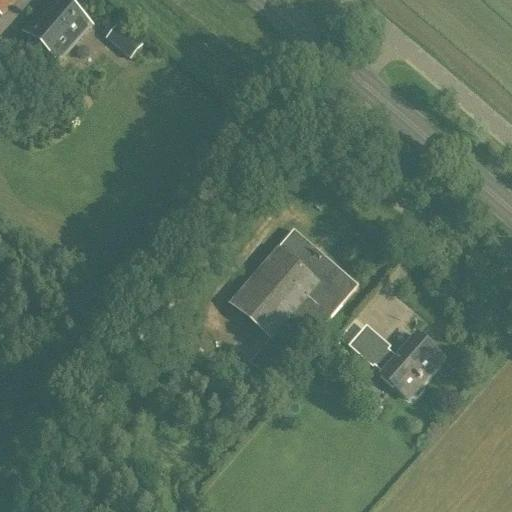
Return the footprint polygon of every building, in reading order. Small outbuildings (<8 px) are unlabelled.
[(14,0),(0,0),(0,15),(1,16),(14,0)] [(60,0),(53,0),(23,35),(59,66),(92,27),(60,0)] [(117,28),(106,41),(130,62),(141,49),(117,28)] [(293,233),(278,251),(277,250),(228,307),(269,342),(249,366),(273,387),(358,288),(293,233)] [(390,350),(366,329),(348,348),(372,369),(374,367),(383,374),(379,378),(408,403),(410,400),(415,401),(424,390),(422,386),(444,362),(416,336),(396,359),(388,353),(390,350)] [(235,382),(259,403),(271,389),(247,368),(235,382)]
